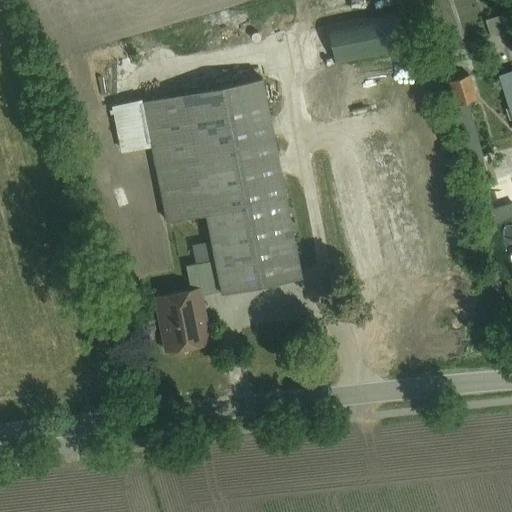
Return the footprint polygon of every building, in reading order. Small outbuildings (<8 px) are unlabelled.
[(333,60),(384,51),(378,17),(327,26),(333,60)] [(511,70),(501,73),(511,118),(511,70)] [(447,76),(453,101),(476,96),(470,71),(447,76)] [(219,290),(304,272),(263,72),(141,97),(166,216),(202,209),(219,290)] [(511,199),(492,207),(497,218),(511,212),(511,199)] [(200,281),(152,291),(163,351),(212,341),(200,281)]
